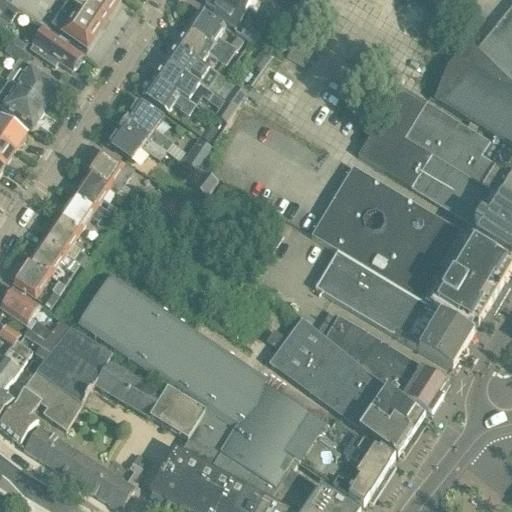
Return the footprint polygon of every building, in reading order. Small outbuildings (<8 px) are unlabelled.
[(0,0),(0,15),(1,16),(0,16),(0,22),(9,29),(19,14),(0,0)] [(55,0),(65,7),(51,26),(88,52),(122,0),(55,0)] [(235,29),(248,10),(232,0),(210,0),(206,6),(217,13),(217,18),(235,29)] [(232,0),(248,10),(255,0),(262,5),(265,0),(232,0)] [(511,9),(479,51),(511,80),(511,9)] [(302,17),(291,10),(284,20),(295,28),(302,17)] [(200,16),(188,33),(231,61),(236,53),(230,49),(219,42),(225,32),(200,16)] [(260,38),(246,29),(240,38),(253,47),(260,38)] [(71,75),(83,58),(45,32),(30,54),(55,71),(58,66),(71,75)] [(188,33),(177,49),(202,66),(208,57),(215,62),(225,69),(231,61),(188,33)] [(237,39),(230,49),(236,53),(237,54),(243,44),(237,39)] [(298,41),(286,60),(303,70),(314,51),(298,41)] [(477,53),(468,45),(447,71),(434,104),(494,140),(511,151),(511,80),(479,51),(477,53)] [(14,81),(10,86),(17,91),(46,110),(59,91),(30,71),(24,67),(28,61),(30,59),(11,46),(4,55),(18,64),(12,72),(17,76),(14,81)] [(177,49),(166,66),(188,81),(208,95),(212,98),(213,97),(208,94),(219,77),(202,66),(177,49)] [(156,81),(154,83),(180,99),(189,106),(194,109),(195,110),(202,100),(208,105),(212,98),(208,95),(188,81),(166,66),(156,81)] [(168,116),(174,107),(181,112),(180,115),(188,120),(195,110),(194,109),(189,106),(180,99),(154,83),(143,99),(168,116)] [(2,110),(32,130),(46,110),(17,91),(10,86),(8,85),(0,96),(0,110),(1,111),(2,110)] [(223,105),(224,105),(236,114),(247,98),(234,89),(223,105)] [(404,144),(426,108),(400,91),(357,160),(384,176),(404,144)] [(166,155),(168,153),(173,146),(154,133),(163,122),(139,105),(125,126),(148,142),(164,154),(166,155)] [(226,127),(236,114),(224,105),(214,119),(226,127)] [(511,180),(481,161),(490,147),(426,108),(404,144),(417,152),(511,209),(511,180)] [(0,143),(16,154),(27,138),(0,120),(0,143)] [(164,154),(148,142),(125,126),(109,148),(131,163),(141,151),(160,163),(166,155),(164,154)] [(208,126),(200,139),(210,146),(219,133),(208,126)] [(511,151),(494,140),(490,147),(481,161),(511,180),(511,151)] [(196,174),(212,151),(198,142),(183,165),(196,174)] [(0,165),(5,169),(16,154),(0,143),(0,165)] [(511,209),(417,152),(404,144),(384,176),(473,231),(480,234),(481,235),(476,244),(511,264),(511,209)] [(104,156),(89,178),(109,192),(109,193),(123,202),(130,193),(125,190),(134,176),(104,156)] [(474,245),(352,172),(312,239),(340,256),(359,267),(369,273),(473,339),(477,332),(478,332),(511,275),(511,272),(511,264),(476,244),(475,243),(474,245)] [(206,200),(218,185),(205,174),(193,190),(206,200)] [(98,209),(109,193),(109,192),(89,178),(74,200),(95,213),(110,222),(117,212),(110,208),(105,214),(98,209)] [(74,200),(60,221),(80,235),(90,220),(98,226),(97,228),(103,232),(104,232),(109,235),(115,226),(110,222),(110,223),(95,213),(74,200)] [(195,216),(186,211),(178,223),(186,229),(195,216)] [(80,267),(86,258),(80,254),(80,253),(71,248),(80,235),(60,221),(45,243),(65,257),(73,263),(80,267)] [(453,375),(474,339),(473,339),(369,273),(359,267),(340,256),(312,239),(311,242),(337,257),(315,294),(453,375)] [(80,267),(73,263),(65,257),(45,243),(30,265),(51,279),(59,266),(74,276),(80,267)] [(30,265),(15,287),(35,301),(51,279),(30,265)] [(219,462),(212,472),(269,505),(289,473),(291,473),(294,476),(298,470),(300,470),(301,468),(335,491),(333,494),(359,511),(361,508),(366,511),(369,507),(369,506),(370,507),(391,475),(390,474),(393,469),(288,396),(290,393),(270,380),(268,384),(112,280),(79,329),(237,434),(236,435),(219,462)] [(59,298),(65,289),(59,285),(53,294),(59,298)] [(45,344),(51,337),(32,324),(41,311),(15,292),(13,296),(10,296),(6,302),(6,305),(1,313),(28,333),(31,334),(45,344)] [(329,318),(317,337),(326,344),(365,374),(369,378),(372,380),(402,403),(404,400),(428,417),(432,419),(443,402),(438,399),(445,387),(329,318)] [(40,351),(50,359),(70,334),(60,325),(51,337),(45,344),(31,334),(28,333),(24,339),(40,351)] [(338,419),(398,462),(414,437),(378,408),(380,405),(370,397),(376,389),(369,384),(372,380),(369,378),(365,374),(326,344),(317,337),(316,338),(303,326),(272,370),(338,419)] [(4,330),(0,337),(0,340),(13,349),(17,344),(21,339),(6,328),(4,330)] [(96,388),(109,365),(112,360),(70,334),(50,359),(45,366),(35,379),(32,383),(25,393),(23,395),(34,403),(38,406),(47,413),(43,419),(66,436),(96,388)] [(279,354),(287,343),(274,335),(266,346),(279,354)] [(33,356),(17,344),(13,349),(3,362),(0,365),(0,397),(3,394),(4,395),(33,356)] [(45,366),(50,359),(40,351),(35,358),(45,366)] [(151,421),(165,398),(109,365),(96,388),(151,421)] [(15,386),(25,393),(32,383),(35,379),(26,373),(15,386)] [(378,408),(414,437),(425,421),(402,403),(372,380),(369,384),(376,389),(370,397),(380,405),(378,408)] [(0,420),(14,404),(4,395),(3,394),(0,397),(0,420)] [(29,417),(38,406),(34,403),(23,395),(17,407),(0,426),(0,432),(20,448),(38,424),(29,417)] [(188,446),(182,455),(212,472),(219,462),(236,435),(180,402),(167,395),(165,398),(151,423),(188,446)] [(50,437),(40,430),(25,453),(64,479),(115,511),(123,511),(137,493),(135,492),(143,480),(140,478),(148,466),(138,459),(129,473),(134,476),(127,487),(89,461),(80,456),(54,439),(50,437)] [(150,496),(180,511),(183,511),(185,509),(191,511),(346,511),(293,477),(294,476),(291,473),(289,473),(269,505),(212,472),(182,455),(182,457),(177,454),(151,495),(150,496)]
